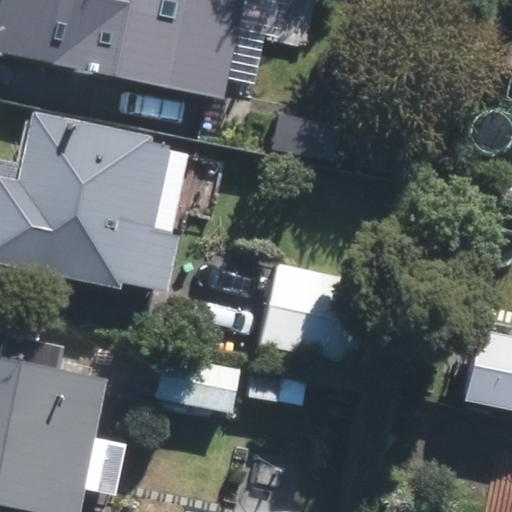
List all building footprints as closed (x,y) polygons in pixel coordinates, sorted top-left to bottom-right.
[(175,83),(190,0),(36,0),(35,10),(61,15),(53,59),(175,83)] [(180,230),(172,228),(189,147),(149,139),(152,128),(35,104),(20,173),(0,168),(0,255),(122,281),(123,276),(168,285),(180,230)] [(278,257),(259,340),(355,361),(374,278),(278,257)] [(0,495),(79,511),(108,371),(0,348),(0,495)] [(166,349),(157,393),(233,408),(242,365),(166,349)] [(480,485),(494,423),(415,406),(401,468),(480,485)] [(511,495),(511,425),(505,424),(490,491),(511,495)]
